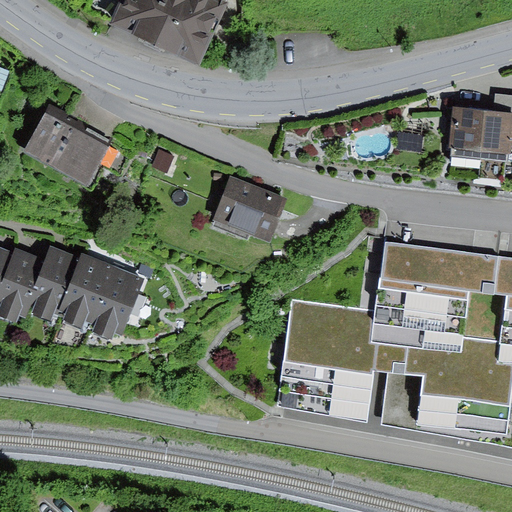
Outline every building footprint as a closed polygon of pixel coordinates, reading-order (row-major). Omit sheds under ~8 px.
[(122,0),(110,27),(199,67),(227,4),(218,0),(122,0)] [(10,72),(0,67),(0,91),(2,92),(10,72)] [(511,97),(495,95),(493,114),(511,115),(511,97)] [(88,128),(49,107),(24,154),(87,189),(111,145),(86,132),(88,128)] [(511,115),(493,114),(456,109),(450,158),(510,165),(511,143),(511,115)] [(287,199),(230,178),(213,222),(270,243),(287,199)] [(511,257),(383,241),(375,309),(287,297),(272,412),(367,424),(373,371),(391,373),(385,422),(508,438),(511,407),(511,257)] [(0,285),(13,251),(0,246),(0,285)] [(14,248),(13,251),(0,285),(0,319),(16,325),(19,316),(25,318),(28,310),(48,260),(14,248)] [(52,248),(48,260),(28,310),(33,312),(31,316),(51,323),(54,315),(58,317),(60,313),(81,259),(52,248)] [(82,255),(81,259),(60,313),(66,315),(63,322),(82,330),(85,322),(90,324),(113,267),(82,255)] [(142,265),(139,273),(151,277),(154,269),(142,265)] [(145,279),(113,267),(90,324),(96,327),(93,334),(113,342),(115,335),(122,337),(145,279)]
